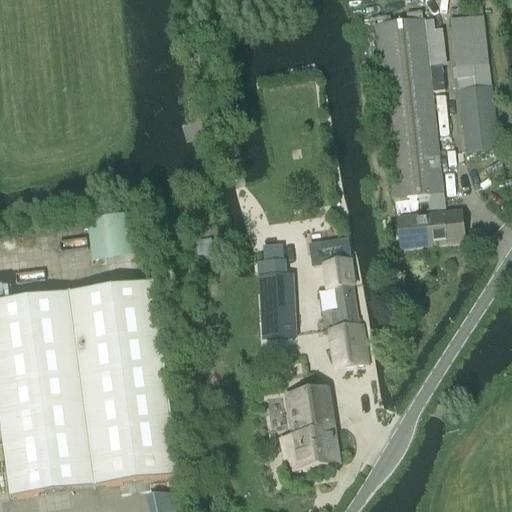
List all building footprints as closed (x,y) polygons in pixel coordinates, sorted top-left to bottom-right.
[(199,0),(202,4),(208,11),(214,17),(223,21),(231,23),(238,24),(245,23),(254,20),(261,17),(267,11),(273,4),(274,0),(199,0)] [(483,20),(451,23),(451,24),(456,71),(488,68),(483,20)] [(395,201),(442,196),(423,23),(376,28),(395,201)] [(492,92),(460,95),(467,159),(499,155),(492,92)] [(397,221),(401,253),(463,247),(460,214),(397,221)] [(352,262),(323,266),(327,293),(334,292),(340,330),(328,331),(334,371),(367,366),(361,327),(360,327),(353,289),(356,289),(352,262)] [(0,305),(0,428),(10,501),(178,477),(152,284),(123,287),(0,305)] [(289,415),(293,437),(280,440),(289,475),(339,466),(326,390),(286,397),(289,415)] [(184,511),(181,497),(144,498),(146,511),(184,511)]
